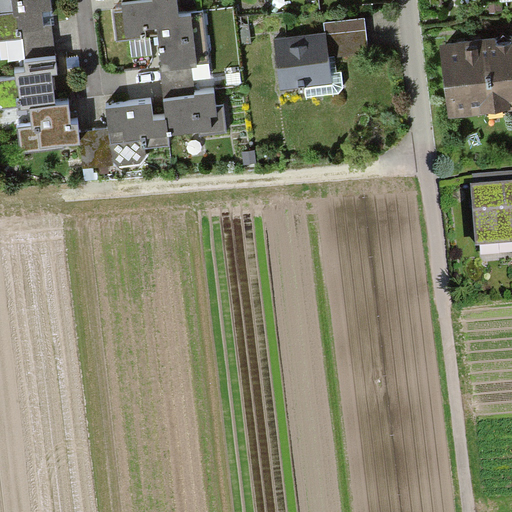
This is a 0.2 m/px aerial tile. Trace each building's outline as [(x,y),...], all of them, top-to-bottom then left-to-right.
[(24,51),(57,46),(54,21),(46,22),(44,2),(53,1),(52,0),(12,0),(14,9),(0,11),(0,37),(22,35),(24,51)] [(179,0),(120,0),(121,6),(111,7),(115,39),(157,33),(161,61),(209,55),(202,4),(180,7),(179,0)] [(364,13),(329,18),(334,56),(369,51),(364,13)] [(326,27),(274,35),(281,83),(333,75),(326,27)] [(511,27),(443,37),(453,104),(511,95),(511,27)] [(0,101),(13,100),(57,94),(53,65),(59,64),(57,46),(24,51),(11,52),(14,75),(0,76),(0,101)] [(164,89),(107,96),(111,125),(81,129),(85,164),(146,156),(144,144),(170,141),(168,126),(198,122),(200,133),(226,129),(219,80),(213,81),(209,55),(161,61),(164,89)] [(62,132),(81,129),(78,109),(72,110),(70,93),(57,94),(13,100),(20,149),(64,143),(62,132)] [(470,183),(475,246),(511,242),(511,179),(497,181),(470,183)]
